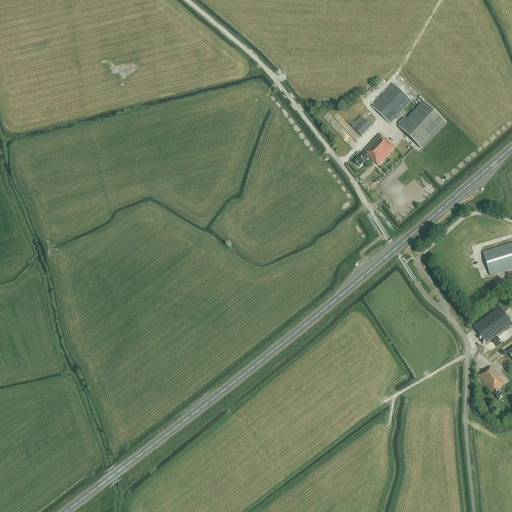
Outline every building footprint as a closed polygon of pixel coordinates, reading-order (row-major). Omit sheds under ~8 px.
[(411,101),(393,84),(372,107),(390,124),(411,101)] [(424,103),(400,128),(421,149),(446,123),(424,103)] [(329,112),(324,117),(336,127),(341,122),(329,112)] [(362,137),(372,127),(364,120),(354,129),(362,137)] [(378,166),(395,148),(380,134),(364,151),(365,152),(355,163),(359,168),(369,158),(374,163),(374,162),(378,166)] [(511,269),(511,243),(482,252),(490,276),(511,269)] [(485,343),(511,324),(500,307),(473,326),(485,343)] [(478,375),(485,384),(490,392),(492,391),(499,400),(503,397),(500,393),(501,392),(499,389),(505,384),(491,367),(488,369),(487,369),(478,375)]
